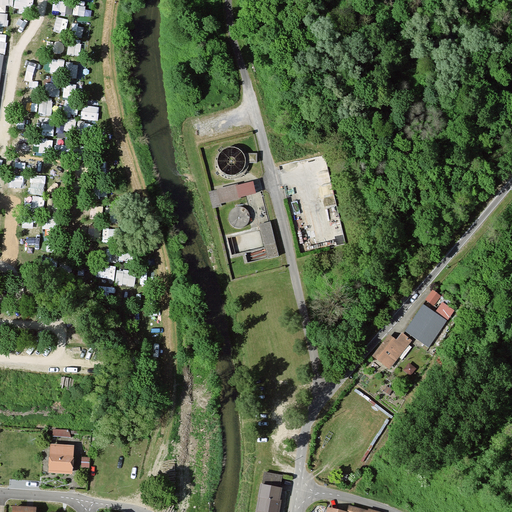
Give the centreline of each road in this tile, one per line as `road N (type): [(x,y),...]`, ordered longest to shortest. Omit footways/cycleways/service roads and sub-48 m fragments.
road 1 (track): [(147,372),(167,328),(165,267),(126,131),(116,53),(120,0)]
road 2 (residential): [(298,488),(314,413),(511,183)]
